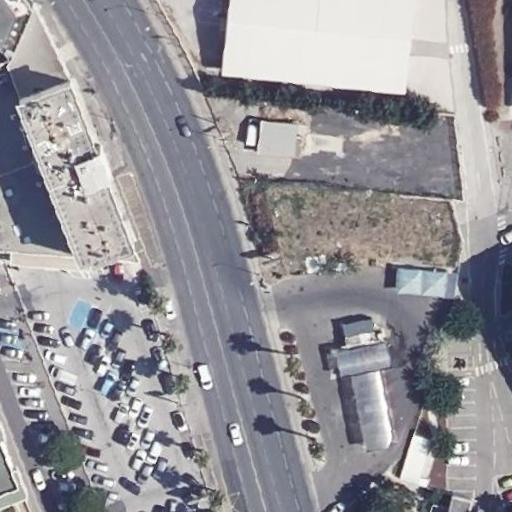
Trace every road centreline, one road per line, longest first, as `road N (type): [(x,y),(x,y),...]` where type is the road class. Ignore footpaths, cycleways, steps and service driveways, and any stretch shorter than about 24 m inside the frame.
road 1 (secondary): [(273,511),(199,235),(133,69),(94,0)]
road 2 (residential): [(0,309),(74,511)]
